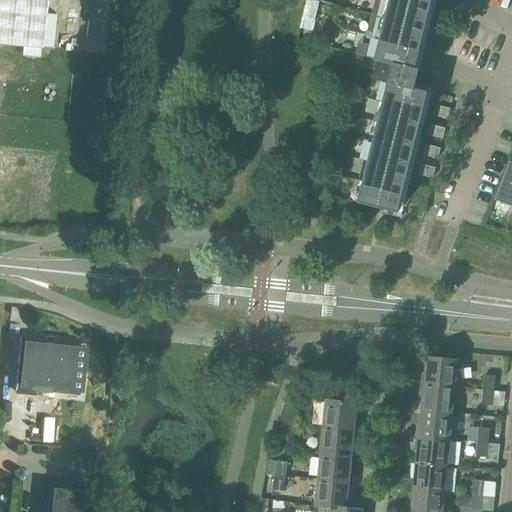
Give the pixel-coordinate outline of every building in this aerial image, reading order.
[(46,0),(0,0),(0,44),(42,48),(46,0)] [(360,201),(359,202),(397,212),(398,210),(427,92),(428,91),(416,88),(416,87),(420,69),(415,68),(432,0),(392,0),(377,59),(380,60),(376,79),(390,83),(360,201)] [(87,18),(84,51),(105,53),(108,20),(87,18)] [(436,105),(434,115),(449,118),(451,108),(436,105)] [(446,128),(431,125),(429,134),(444,138),(446,128)] [(0,201),(55,207),(62,142),(0,135),(0,201)] [(424,154),(439,158),(441,148),(427,144),(424,154)] [(498,198),(511,203),(511,162),(511,163),(511,162),(510,162),(496,198),(498,198)] [(436,168),(422,164),(419,174),(434,178),(436,168)] [(431,188),(417,184),(414,194),(429,197),(431,188)] [(409,214),(424,217),(426,208),(412,204),(409,214)] [(20,337),(15,390),(80,396),(85,344),(20,337)] [(428,356),(425,383),(456,387),(459,359),(428,356)] [(486,375),(484,390),(494,391),(496,376),(486,375)] [(425,383),(422,410),(453,413),(456,387),(425,383)] [(494,391),(484,390),(483,404),(493,405),(494,391)] [(327,399),(324,426),(355,429),(358,402),(327,399)] [(290,409),(286,423),(296,425),(299,411),(290,409)] [(422,410),(420,436),(451,439),(453,413),(422,410)] [(296,425),(286,423),(283,437),(292,439),(296,425)] [(324,426),(321,452),(352,456),(355,429),(324,426)] [(480,428),(479,442),(489,443),(491,429),(480,428)] [(420,436),(417,462),(448,465),(451,439),(420,436)] [(489,443),(479,442),(478,456),(488,457),(489,443)] [(321,452),(319,479),(350,482),(352,456),(321,452)] [(278,460),(276,474),(286,476),(288,462),(278,460)] [(417,462),(414,488),(445,492),(448,465),(417,462)] [(276,474),(273,488),(283,490),(286,476),(276,474)] [(319,479),(316,506),(318,506),(332,508),(332,506),(347,508),(347,507),(350,482),(319,479)] [(475,480),(474,494),(484,495),(485,481),(475,480)] [(54,488),(51,511),(92,511),(94,492),(54,488)] [(443,511),(445,492),(414,488),(411,511),(443,511)] [(484,495),(474,494),(472,509),(482,510),(484,495)]
